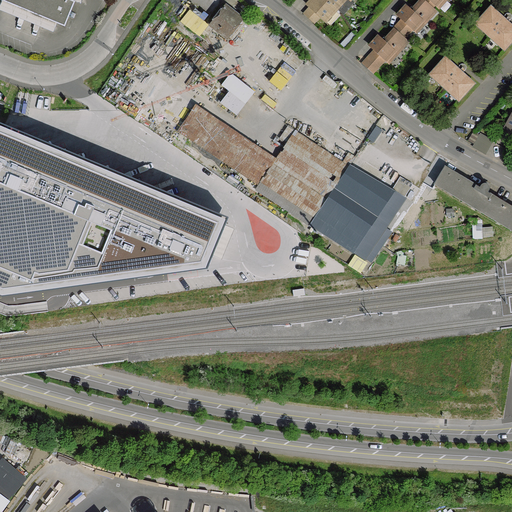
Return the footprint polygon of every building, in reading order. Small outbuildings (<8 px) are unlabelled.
[(74,0),(2,0),(64,25),(74,0)] [(310,0),(306,4),(309,7),(303,13),(314,24),(321,18),(328,25),(351,0),(310,0)] [(375,50),(363,63),(376,75),(387,63),(391,66),(412,43),(407,38),(414,31),(418,34),(449,0),(420,0),(413,9),(408,5),(398,15),(404,20),(385,40),(380,35),(369,45),(375,50)] [(511,45),(511,22),(494,6),(477,25),(506,51),(511,45)] [(246,27),(226,12),(210,34),(230,49),(246,27)] [(265,53),(257,64),(267,71),(275,60),(265,53)] [(293,54),(274,81),(287,90),(305,63),(293,54)] [(476,82),(445,56),(429,75),(459,101),(476,82)] [(255,99),(230,80),(220,92),(228,99),(220,109),(237,122),(255,99)] [(196,111),(174,143),(362,265),(413,188),(401,181),(396,189),(384,181),(380,186),(293,130),(273,161),(196,111)] [(229,218),(0,124),(0,299),(1,300),(13,298),(208,272),(229,218)] [(511,204),(447,166),(436,183),(511,228),(511,204)] [(488,236),(489,227),(476,226),(476,235),(488,236)] [(20,474),(4,459),(0,463),(0,482),(9,490),(23,476),(20,474)] [(9,490),(0,482),(0,492),(10,501),(34,470),(26,465),(20,474),(23,476),(9,490)]
